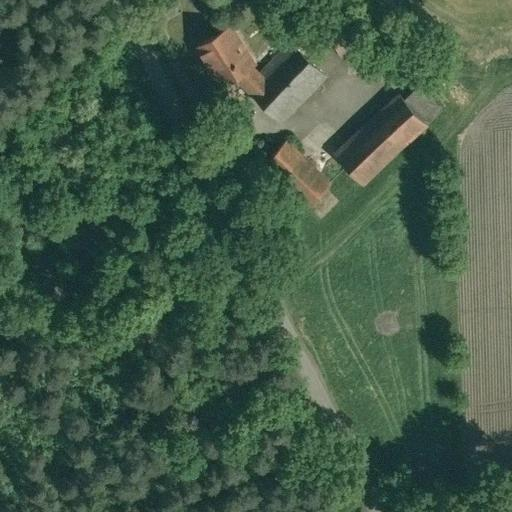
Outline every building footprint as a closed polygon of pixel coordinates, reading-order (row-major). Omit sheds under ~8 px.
[(229,24),(197,44),(211,67),(208,69),(219,85),(234,76),(252,93),(269,80),(260,72),(252,65),(254,63),(229,24)] [(326,74),(291,40),(260,72),(269,80),(252,93),(281,121),(326,74)] [(402,102),(426,128),(443,113),(432,102),(419,87),(402,102)] [(397,96),(331,156),(362,189),(428,130),(426,128),(402,102),(397,96)] [(331,182),(286,139),(265,161),(310,204),(331,182)]
